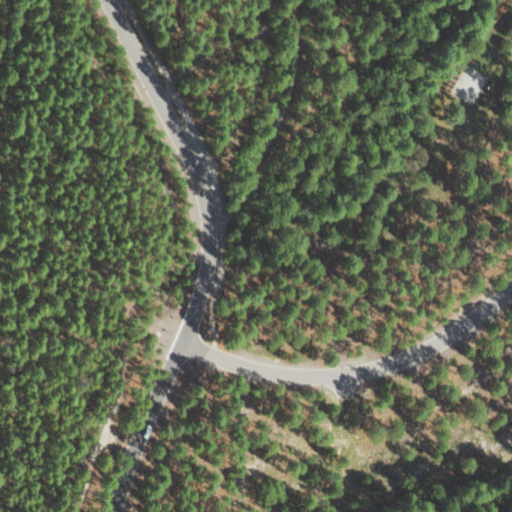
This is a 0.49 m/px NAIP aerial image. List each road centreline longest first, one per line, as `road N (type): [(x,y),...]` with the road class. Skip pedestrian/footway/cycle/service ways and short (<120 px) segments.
road 1 (residential): [(108,511),(204,255),(189,172),(105,0)]
road 2 (residential): [(511,287),(425,349),(336,374),(239,366),(174,340)]
